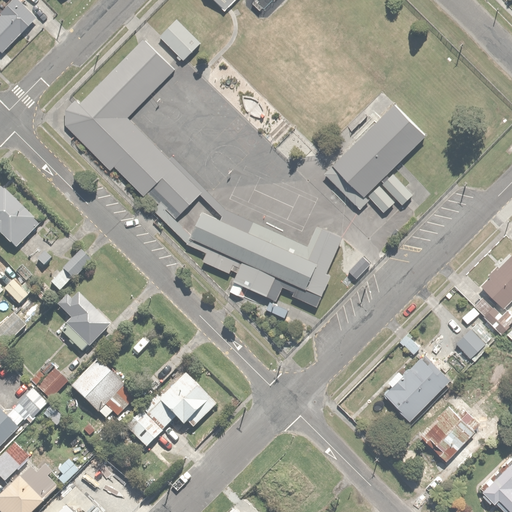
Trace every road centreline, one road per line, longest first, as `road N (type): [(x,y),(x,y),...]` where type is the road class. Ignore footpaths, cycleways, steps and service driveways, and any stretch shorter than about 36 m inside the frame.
road 1 (residential): [(288,401),(2,116)]
road 2 (residential): [(288,401),(511,181)]
road 3 (residential): [(2,116),(118,0)]
road 4 (residential): [(399,511),(288,401)]
road 5 (residential): [(179,511),(288,401)]
